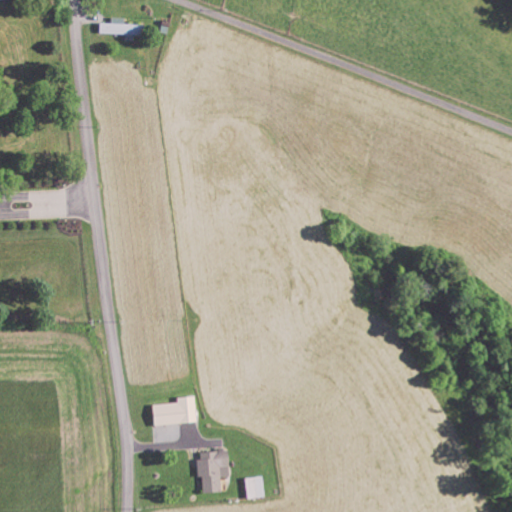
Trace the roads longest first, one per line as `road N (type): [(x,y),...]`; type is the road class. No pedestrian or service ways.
road 1 (residential): [(128,511),(128,444),(78,0)]
road 2 (residential): [(511,134),(170,0)]
